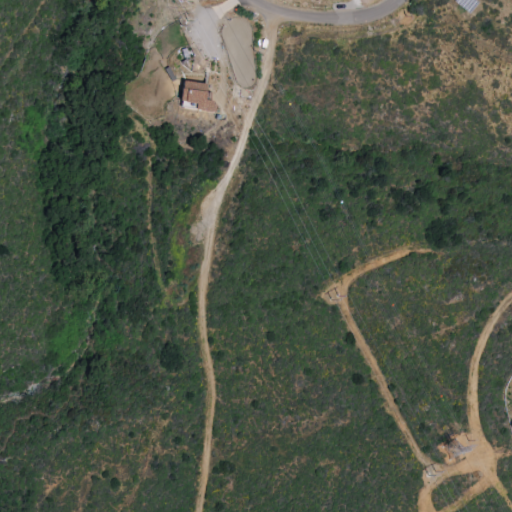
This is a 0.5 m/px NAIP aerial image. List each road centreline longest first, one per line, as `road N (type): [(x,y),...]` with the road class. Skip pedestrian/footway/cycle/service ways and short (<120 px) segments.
road 1 (track): [(281,15),(210,247),(204,340),(216,385),(199,511),(483,480),(473,393),(481,338),(511,291)]
road 2 (track): [(435,511),(427,469),(341,306),(344,272),(421,248)]
road 3 (residential): [(256,0),(274,13),(332,22),(362,19),(402,0)]
